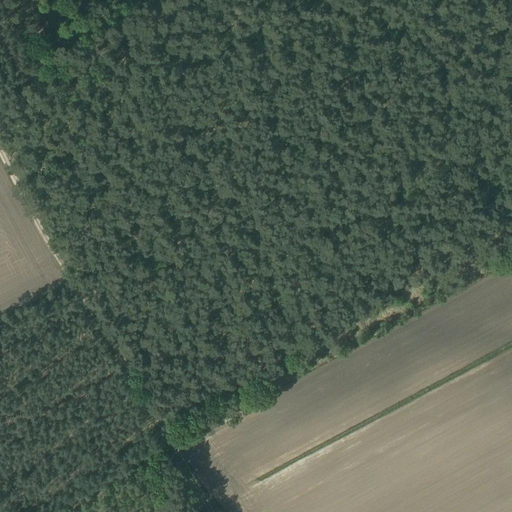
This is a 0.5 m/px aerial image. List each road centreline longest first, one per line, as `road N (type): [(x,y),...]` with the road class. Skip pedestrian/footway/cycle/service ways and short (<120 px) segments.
road 1 (track): [(208,511),(0,152)]
road 2 (track): [(33,511),(166,439)]
